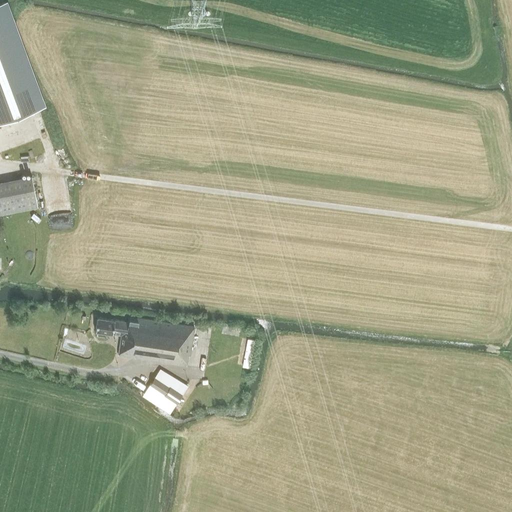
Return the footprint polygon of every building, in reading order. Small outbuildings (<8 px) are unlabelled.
[(5,2),(0,3),(0,122),(43,107),(5,2)] [(31,176),(0,182),(0,214),(37,207),(31,176)] [(189,356),(194,327),(129,317),(128,322),(97,317),(95,331),(121,335),(118,355),(186,366),(188,356),(189,356)] [(248,339),(243,366),(250,368),(255,340),(248,339)] [(183,384),(160,368),(144,392),(173,412),(178,404),(173,400),(183,384)]
